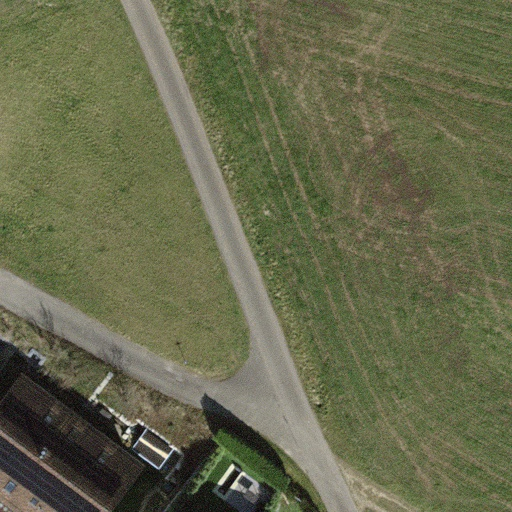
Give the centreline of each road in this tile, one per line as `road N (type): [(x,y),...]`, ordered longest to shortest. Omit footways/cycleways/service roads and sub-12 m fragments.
road 1 (residential): [(299,436),(130,0)]
road 2 (residential): [(299,436),(0,292)]
